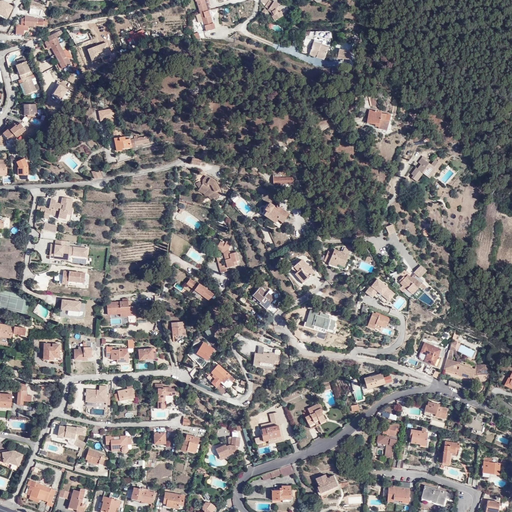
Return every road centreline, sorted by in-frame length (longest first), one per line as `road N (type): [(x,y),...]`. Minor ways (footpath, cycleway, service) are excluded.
road 1 (residential): [(436,388),(385,401),(327,445),(246,476),(239,496),(246,511)]
road 2 (residential): [(0,187),(98,182),(209,159)]
road 3 (residential): [(285,319),(308,350),(385,363),(436,388)]
road 4 (residential): [(373,470),(467,488),(474,511)]
